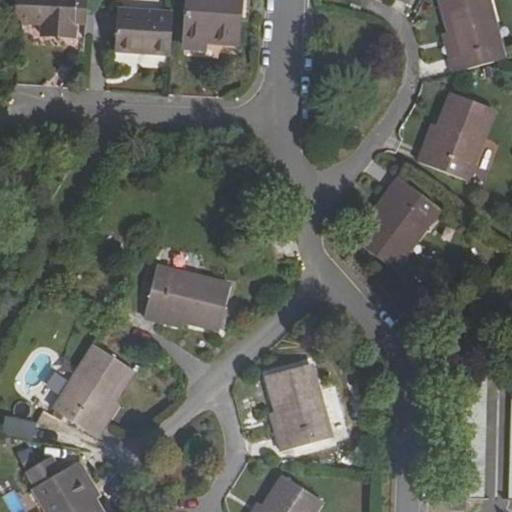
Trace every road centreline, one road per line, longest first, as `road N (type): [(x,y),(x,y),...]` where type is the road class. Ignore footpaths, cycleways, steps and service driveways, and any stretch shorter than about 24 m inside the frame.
road 1 (residential): [(0,111),(34,105),(280,116)]
road 2 (residential): [(405,511),(409,388),(398,348),(332,274)]
road 3 (residential): [(301,190),(348,166),(412,75),(413,36),(401,13),(376,0)]
road 4 (residential): [(332,274),(210,376)]
road 5 (residential): [(210,376),(235,436),(234,461),(206,500)]
